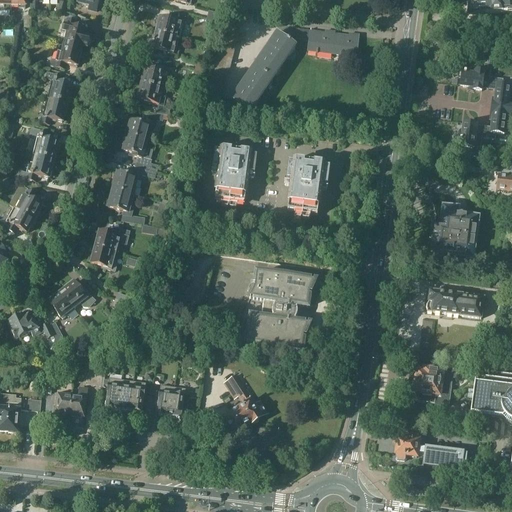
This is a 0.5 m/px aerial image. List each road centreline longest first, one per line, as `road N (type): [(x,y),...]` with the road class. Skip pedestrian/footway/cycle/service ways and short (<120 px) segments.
road 1 (secondary): [(352,432),(413,0)]
road 2 (residential): [(0,293),(44,262),(70,215),(125,0)]
road 3 (primary): [(252,503),(0,472)]
